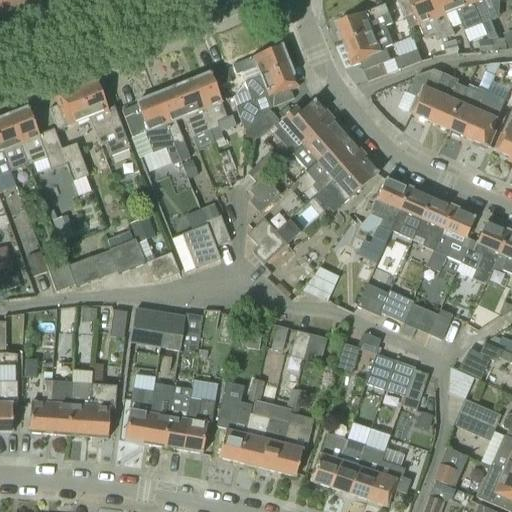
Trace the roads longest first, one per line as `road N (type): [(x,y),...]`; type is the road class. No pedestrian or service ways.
road 1 (unknown): [(0,308),(150,297),(317,310),(415,347),(437,372),(440,424),(413,511)]
road 2 (residential): [(511,200),(385,139),(339,95),(294,0)]
road 3 (residential): [(0,94),(237,3)]
road 4 (residential): [(241,511),(103,484),(0,482)]
